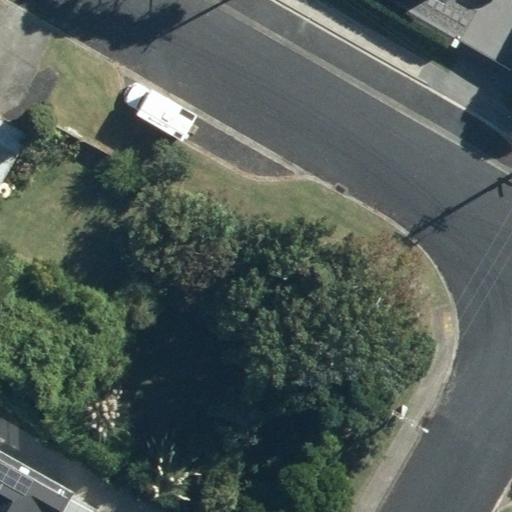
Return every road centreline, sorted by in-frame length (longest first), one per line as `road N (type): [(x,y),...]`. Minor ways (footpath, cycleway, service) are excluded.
road 1 (residential): [(511,229),(105,0)]
road 2 (tertiary): [(511,395),(444,511)]
